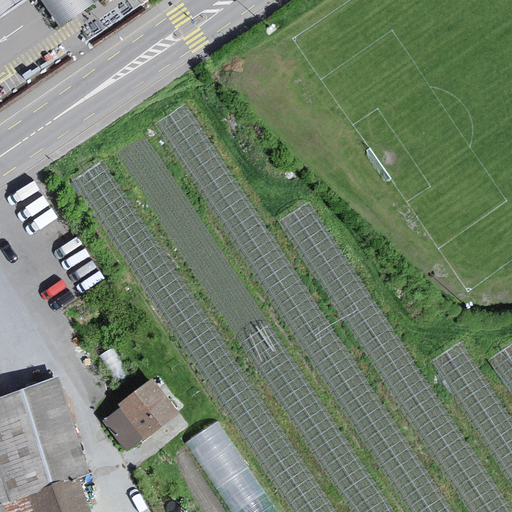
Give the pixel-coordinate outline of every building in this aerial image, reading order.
[(0,0),(0,27),(39,1),(38,0),(0,0)] [(49,0),(67,25),(102,0),(49,0)] [(0,511),(2,511),(8,510),(79,483),(91,476),(59,380),(3,401),(0,391),(0,511)] [(157,385),(109,423),(132,453),(180,415),(157,385)] [(218,417),(186,438),(234,510),(265,489),(218,417)] [(90,511),(79,483),(8,510),(8,511),(90,511)]
